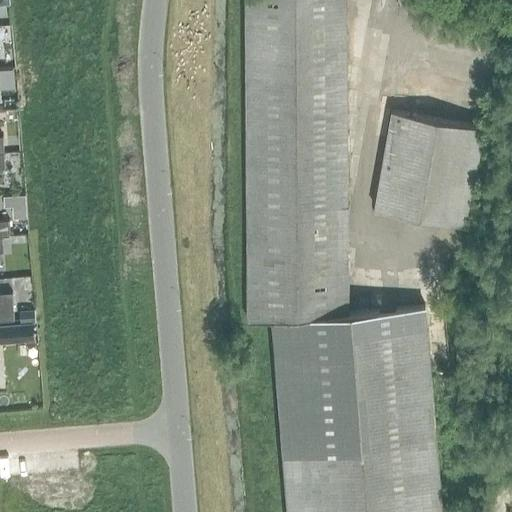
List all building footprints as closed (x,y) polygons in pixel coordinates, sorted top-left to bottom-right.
[(440,511),(424,305),(409,307),(408,302),(394,303),(394,308),(348,311),(346,0),(246,0),(248,320),(272,317),(288,511),(440,511)] [(374,209),(466,225),(484,126),(392,110),(374,209)] [(26,205),(26,195),(4,196),(5,206),(13,206),(26,205)] [(0,236),(3,236),(10,236),(9,220),(0,220),(0,236)] [(0,320),(15,320),(13,293),(0,294),(0,320)] [(20,324),(36,324),(35,310),(19,311),(20,324)] [(33,324),(0,326),(0,337),(0,342),(34,340),(33,324)]
